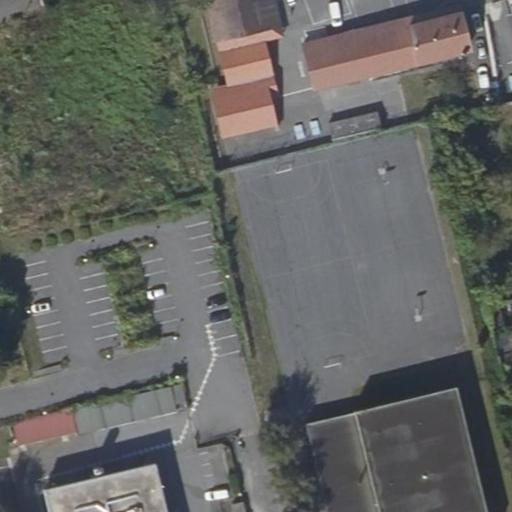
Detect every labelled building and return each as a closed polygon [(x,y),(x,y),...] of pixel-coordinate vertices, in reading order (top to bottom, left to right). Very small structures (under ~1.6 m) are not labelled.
[(268,93),(255,41),(253,31),(270,28),(262,0),(203,0),(222,77),(224,85),(207,89),(218,137),(275,123),(268,93)] [(262,0),(270,28),(277,26),(271,0),(262,0)] [(463,57),(462,54),(464,53),(454,8),(300,45),(311,88),(456,54),(458,58),(463,57)] [(279,34),(277,26),(270,28),(272,36),(279,34)] [(264,38),(272,36),(270,28),(253,31),(255,41),(264,38)] [(276,91),(264,38),(255,41),(268,93),(276,91)] [(205,81),(207,89),(224,85),(222,77),(205,81)] [(326,126),(330,143),(378,131),(374,114),(326,126)] [(511,331),(491,337),(496,356),(511,351),(511,331)] [(186,406),(182,387),(71,415),(8,431),(13,450),(77,435),(78,439),(177,416),(176,409),(186,406)] [(463,511),(434,395),(305,425),(326,511),(463,511)] [(159,511),(149,469),(46,494),(50,511),(159,511)]
